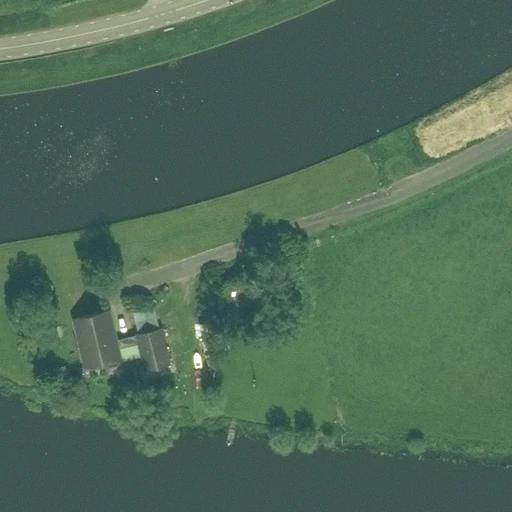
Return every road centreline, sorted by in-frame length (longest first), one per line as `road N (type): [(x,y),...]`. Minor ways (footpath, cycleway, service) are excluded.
road 1 (tertiary): [(0,49),(207,0)]
road 2 (unclassified): [(332,222),(428,188),(511,142)]
